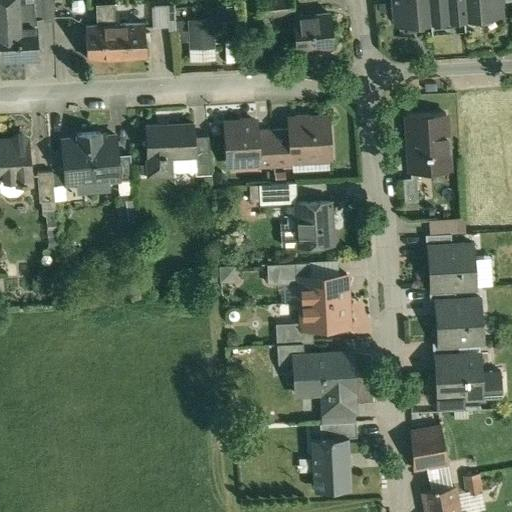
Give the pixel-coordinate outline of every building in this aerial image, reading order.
[(16,0),(0,0),(0,61),(39,59),(36,20),(36,17),(34,17),(33,1),(31,1),(17,2),(16,0)] [(52,0),(31,0),(31,1),(33,1),(34,17),(36,17),(36,20),(54,19),(52,0)] [(273,0),(272,0),(257,2),(258,17),(294,14),(292,0),(273,0)] [(393,0),(396,25),(415,23),(417,25),(429,23),(431,21),(445,20),(447,22),(480,18),(482,16),(500,14),(498,0),(393,0)] [(153,7),(155,29),(177,27),(175,5),(153,7)] [(330,15),(293,19),(296,51),(333,48),(330,15)] [(192,27),(194,69),(219,67),(217,25),(192,27)] [(146,28),(114,29),(116,60),(147,58),(146,28)] [(114,29),(85,30),(87,61),(116,60),(114,29)] [(445,114),(406,117),(410,173),(450,170),(445,114)] [(328,119),(288,121),(289,131),(290,162),(292,162),(292,160),(329,158),(329,160),(331,160),(328,119)] [(256,123),(224,125),(227,165),(257,163),(259,163),(257,132),(256,123)] [(193,125),(146,127),(148,177),(171,176),(170,158),(195,157),(194,138),(193,125)] [(289,131),(272,132),(274,167),(292,166),(292,162),(290,162),(289,131)] [(272,132),(257,132),(259,163),(257,163),(258,168),(274,167),(272,132)] [(104,138),(99,134),(88,135),(93,192),(106,191),(106,186),(109,182),(119,181),(117,157),(115,137),(104,138)] [(74,140),(62,141),(65,173),(66,186),(76,185),(80,189),(80,193),(93,192),(88,135),(78,136),(74,140)] [(12,140),(0,141),(0,188),(0,192),(7,197),(17,196),(22,191),(22,184),(26,184),(31,179),(28,140),(21,136),(17,136),(12,140)] [(208,137),(194,138),(195,157),(196,177),(211,176),(208,137)] [(63,149),(51,150),(53,174),(65,173),(63,149)] [(130,156),(117,157),(119,181),(132,180),(130,156)] [(52,172),(37,173),(39,203),(54,202),(53,187),(52,174),(52,172)] [(53,174),(52,174),(53,187),(66,186),(65,173),(53,174)] [(416,179),(403,180),(405,203),(418,202),(416,179)] [(295,184),(259,185),(260,201),(296,199),(295,184)] [(136,221),(134,201),(126,201),(128,222),(136,221)] [(330,202),(296,204),(296,206),(292,209),(293,218),(297,221),(298,247),(332,245),(332,243),(336,240),(335,231),(331,228),(330,202)] [(456,220),(424,222),(425,236),(451,235),(457,235),(456,220)] [(451,235),(425,236),(426,249),(427,249),(427,248),(451,247),(451,235)] [(451,247),(427,249),(429,289),(430,291),(455,289),(476,288),(473,245),(451,247)] [(309,263),(277,265),(277,285),(299,284),(299,277),(310,277),(309,263)] [(310,277),(299,277),(299,284),(300,304),(347,302),(346,275),(310,277)] [(455,289),(430,291),(429,289),(429,303),(434,303),(455,301),(455,289)] [(455,301),(434,303),(437,344),(437,346),(458,344),(484,343),(481,300),(455,301)] [(347,302),(300,304),(301,324),(301,330),(302,330),(302,331),(312,331),(349,329),(347,302)] [(301,330),(276,331),(277,345),(303,344),(313,344),(312,331),(302,331),(302,330),(301,330)] [(303,344),(277,345),(278,360),(292,359),(292,358),(304,357),(303,344)] [(458,344),(437,346),(437,344),(432,344),(433,358),(434,358),(459,356),(458,344)] [(304,357),(292,358),(292,359),(294,394),(326,393),(327,412),(353,410),(352,391),(353,391),(351,354),(304,357)] [(459,356),(434,358),(436,400),(465,399),(501,396),(500,372),(481,373),(480,355),(459,356)] [(437,412),(466,410),(465,399),(436,400),(437,412)] [(356,437),(355,422),(321,424),(322,439),(349,438),(356,437)] [(441,427),(410,432),(416,470),(447,466),(441,427)] [(322,439),(311,440),(311,454),(316,454),(319,492),(352,490),(349,438),(322,439)] [(478,475),(465,477),(468,496),(481,494),(478,475)] [(457,511),(453,488),(423,493),(426,511),(457,511)]
